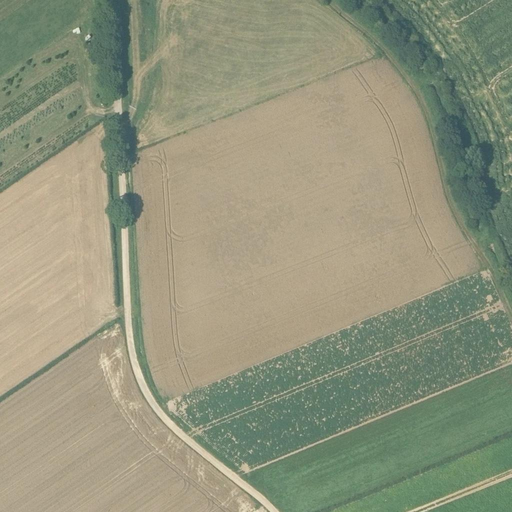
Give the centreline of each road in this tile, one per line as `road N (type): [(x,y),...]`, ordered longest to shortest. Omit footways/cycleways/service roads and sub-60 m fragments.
road 1 (track): [(273,511),(166,420),(135,369),(107,0)]
road 2 (track): [(324,0),(364,30),(411,84),(453,205),(511,321)]
